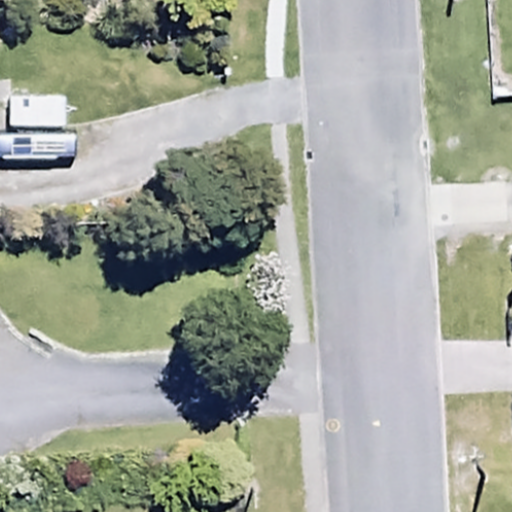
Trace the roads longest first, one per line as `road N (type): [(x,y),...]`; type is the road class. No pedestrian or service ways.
road 1 (residential): [(359,211),(375,511)]
road 2 (residential): [(348,0),(359,211)]
road 3 (residential): [(359,211),(511,200)]
